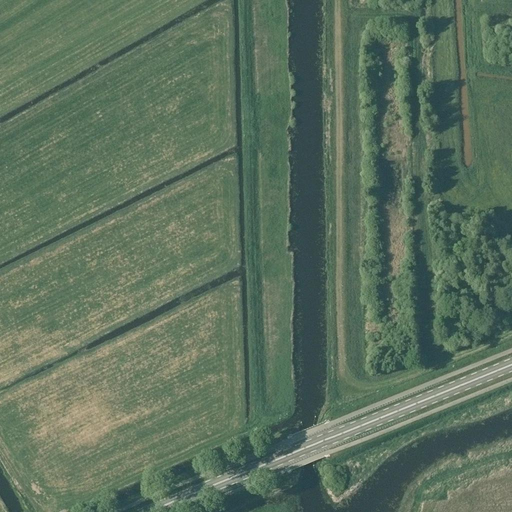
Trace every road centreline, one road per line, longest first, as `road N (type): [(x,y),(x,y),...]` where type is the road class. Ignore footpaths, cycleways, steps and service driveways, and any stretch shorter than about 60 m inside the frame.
road 1 (track): [(511,333),(368,391),(343,381),(336,0)]
road 2 (primary): [(151,511),(511,365)]
